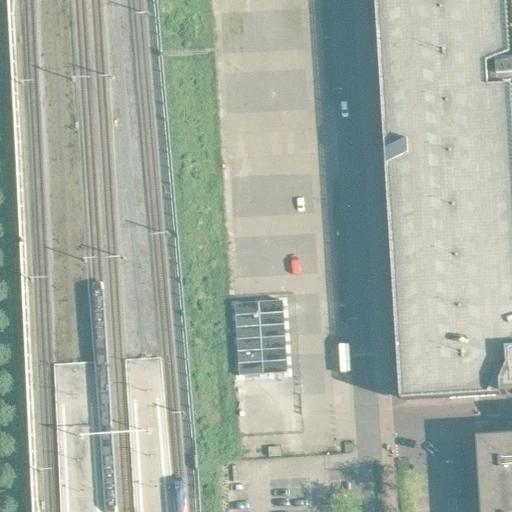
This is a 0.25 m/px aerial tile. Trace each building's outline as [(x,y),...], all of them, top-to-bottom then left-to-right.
[(378,0),(404,400),(492,395),(492,393),(511,392),(511,85),(492,86),(491,63),(511,53),(511,50),(510,15),(500,16),(498,0),(378,0)] [(511,0),(498,0),(500,16),(510,15),(511,15),(511,0)] [(511,59),(499,61),(500,69),(493,70),(494,83),(511,82),(511,59)] [(285,299),(237,302),(242,374),(290,371),(285,299)] [(483,511),(511,511),(511,432),(479,435),(483,511)]
